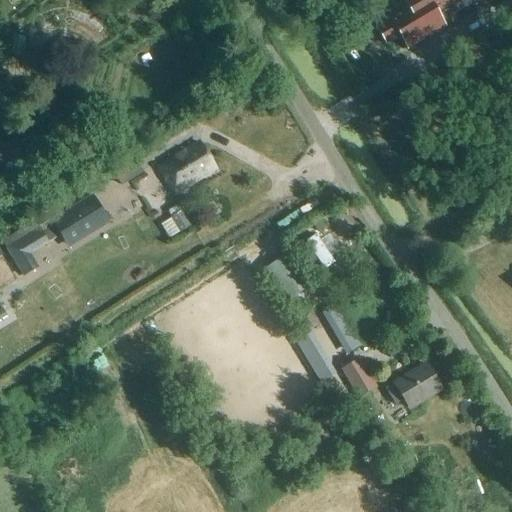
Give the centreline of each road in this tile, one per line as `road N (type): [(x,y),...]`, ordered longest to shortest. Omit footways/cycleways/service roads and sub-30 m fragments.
road 1 (unclassified): [(511,439),(239,0)]
road 2 (track): [(315,126),(349,103),(305,24)]
